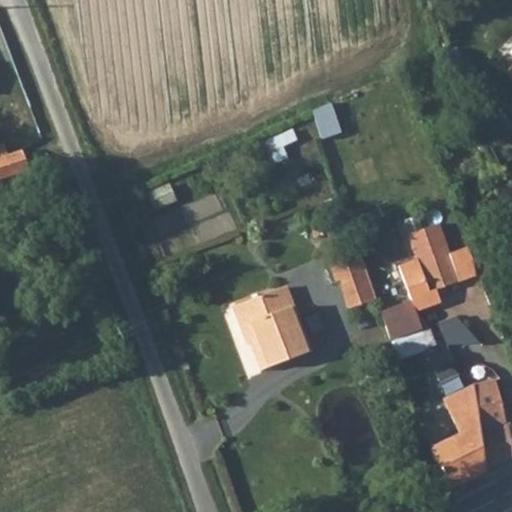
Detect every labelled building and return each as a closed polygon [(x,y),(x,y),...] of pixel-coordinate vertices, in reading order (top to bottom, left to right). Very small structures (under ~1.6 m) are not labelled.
[(451,71),(440,77),(457,108),(468,102),(451,71)] [(335,105),(317,110),(325,139),(344,133),(335,105)] [(19,156),(0,163),(0,185),(27,175),(19,156)] [(430,295),(471,279),(464,262),(444,269),(429,230),(400,242),(409,266),(391,273),(409,318),(435,308),(430,295)] [(374,298),(373,296),(359,255),(327,268),(333,282),(337,281),(347,309),(374,298)] [(490,283),(482,259),(464,262),(471,279),(476,290),(490,283)] [(256,347),(266,373),(306,356),(279,293),(233,311),(250,349),(256,347)] [(256,347),(250,349),(261,375),(266,373),(256,347)] [(493,380),(471,386),(482,474),(511,459),(507,424),(505,425),(493,380)] [(482,474),(471,386),(467,388),(442,400),(453,420),(460,433),(434,448),(449,491),(482,474)] [(417,401),(434,448),(460,433),(453,420),(434,431),(430,421),(436,419),(429,397),(417,401)]
